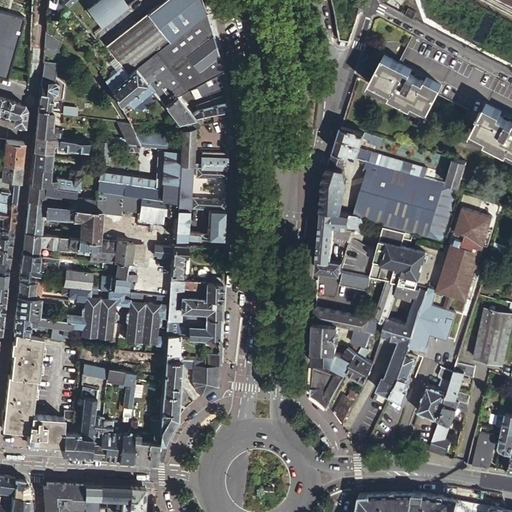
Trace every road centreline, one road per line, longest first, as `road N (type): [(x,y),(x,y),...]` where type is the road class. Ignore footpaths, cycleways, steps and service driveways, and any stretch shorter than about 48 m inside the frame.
road 1 (residential): [(32,101),(0,368)]
road 2 (primary): [(285,441),(298,199)]
road 3 (primary): [(266,207),(238,436)]
road 4 (primary): [(244,0),(269,87),(266,207)]
road 5 (primary): [(298,199),(298,83),(277,0)]
road 6 (tertiary): [(460,479),(299,457)]
road 7 (tertiary): [(302,497),(345,482),(460,479)]
road 8 (residential): [(511,73),(369,0)]
road 9 (tertiary): [(298,199),(348,58)]
